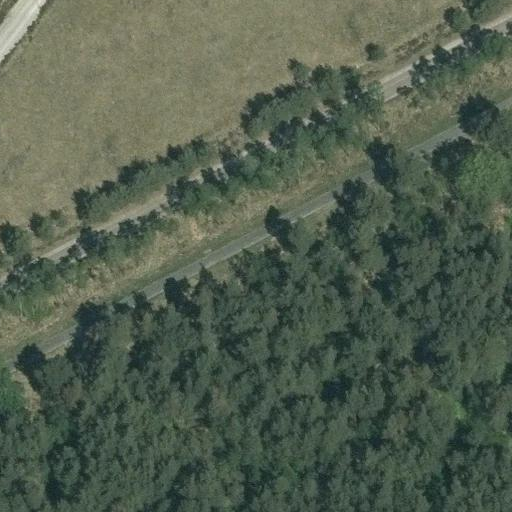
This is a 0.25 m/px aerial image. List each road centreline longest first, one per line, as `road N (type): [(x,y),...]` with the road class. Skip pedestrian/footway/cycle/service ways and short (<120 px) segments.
road 1 (unclassified): [(0,372),(511,103)]
road 2 (track): [(0,289),(511,23)]
